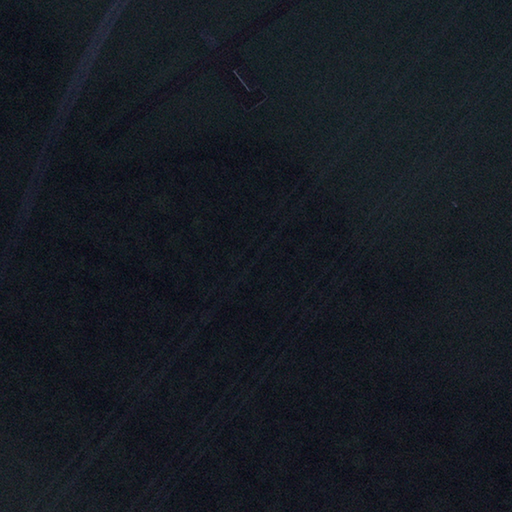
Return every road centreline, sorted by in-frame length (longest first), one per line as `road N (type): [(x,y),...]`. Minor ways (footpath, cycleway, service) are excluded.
road 1 (track): [(33,213),(108,259),(321,347),(396,364),(511,369)]
road 2 (unclassified): [(128,0),(33,213),(0,267)]
